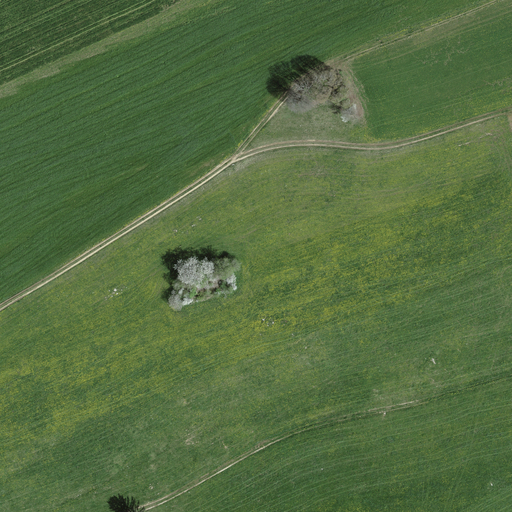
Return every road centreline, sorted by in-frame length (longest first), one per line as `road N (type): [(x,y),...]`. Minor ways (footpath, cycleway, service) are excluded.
road 1 (track): [(226,166),(300,85),(334,64),(495,0)]
road 2 (track): [(226,166),(283,147),(406,144),(511,110)]
road 3 (track): [(0,310),(226,166)]
